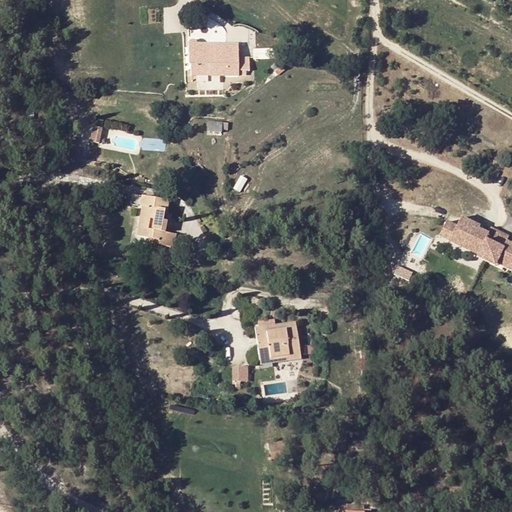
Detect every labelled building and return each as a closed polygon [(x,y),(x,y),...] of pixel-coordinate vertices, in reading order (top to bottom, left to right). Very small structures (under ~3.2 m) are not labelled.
[(191,76),(238,75),(238,66),(237,44),(225,44),(225,49),(196,49),(196,44),(196,42),(194,41),(192,40),(190,40),(188,41),(187,42),(186,44),(187,46),(187,48),(188,48),(191,76)] [(222,132),(222,130),(221,122),(207,122),(207,132),(222,132)] [(97,144),(100,128),(92,126),(89,142),(97,144)] [(147,229),(146,237),(157,239),(156,244),(173,247),(176,234),(166,232),(166,222),(163,222),(164,212),(167,211),(168,202),(140,196),(139,205),(140,205),(137,227),(147,229)] [(511,244),(506,242),(510,236),(493,228),(489,236),(480,230),(481,227),(462,218),(457,228),(446,223),(439,238),(450,243),(454,236),(475,246),(472,252),(480,256),(481,254),(498,262),(497,264),(508,269),(510,264),(511,264),(511,244)] [(137,227),(135,235),(146,237),(147,229),(137,227)] [(266,332),(295,328),(294,322),(265,326),(266,332)] [(253,328),(259,360),(288,356),(289,361),(300,359),(295,328),(266,332),(265,326),(253,328)] [(87,340),(90,350),(99,348),(96,337),(87,340)] [(259,360),(260,366),(289,361),(288,356),(259,360)] [(232,367),(233,381),(247,380),(246,367),(232,367)] [(276,441),(278,451),(286,449),(285,440),(276,441)] [(278,451),(276,441),(267,443),(269,452),(278,451)] [(275,491),(275,503),(293,503),(292,491),(275,491)]
